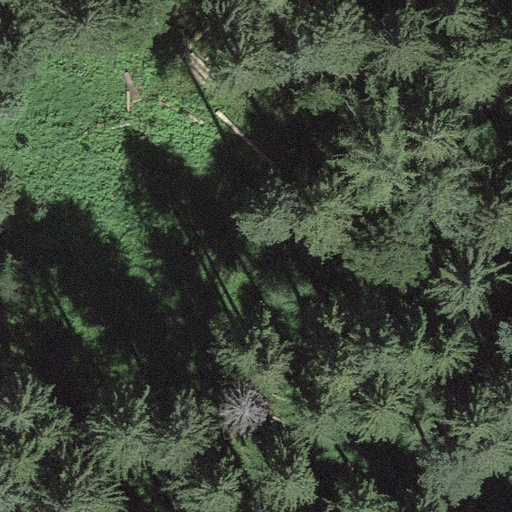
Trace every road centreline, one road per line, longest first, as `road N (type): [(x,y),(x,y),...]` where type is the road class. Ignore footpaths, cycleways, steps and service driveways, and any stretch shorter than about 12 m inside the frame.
road 1 (track): [(41,511),(60,297),(51,0)]
road 2 (track): [(511,239),(458,84),(413,0)]
